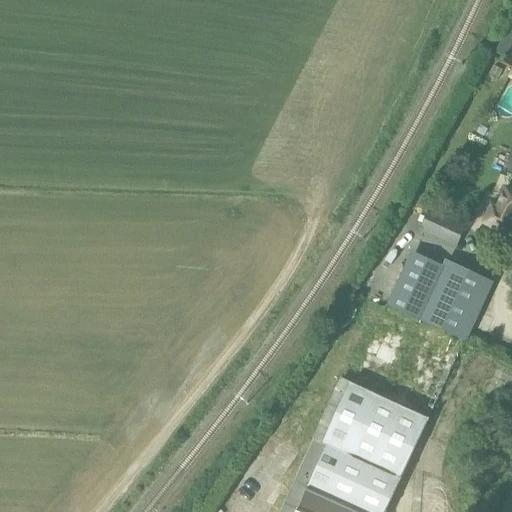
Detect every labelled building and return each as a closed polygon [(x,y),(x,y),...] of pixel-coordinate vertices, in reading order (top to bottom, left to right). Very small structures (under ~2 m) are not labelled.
[(492,206),(484,225),(508,235),(511,225),(511,191),(508,190),(500,209),(492,206)] [(420,232),(457,249),(467,227),(430,210),(420,232)] [(393,291),(386,306),(390,309),(464,343),(471,328),(493,281),(447,260),(443,268),(421,259),(419,258),(417,258),(415,260),(412,267),(410,266),(397,294),(393,291)] [(342,379),(281,511),(387,511),(430,419),(429,418),(352,378),(345,375),(343,380),(342,379)] [(249,492),(281,481),(269,443),(234,455),(243,482),(246,481),(249,492)]
